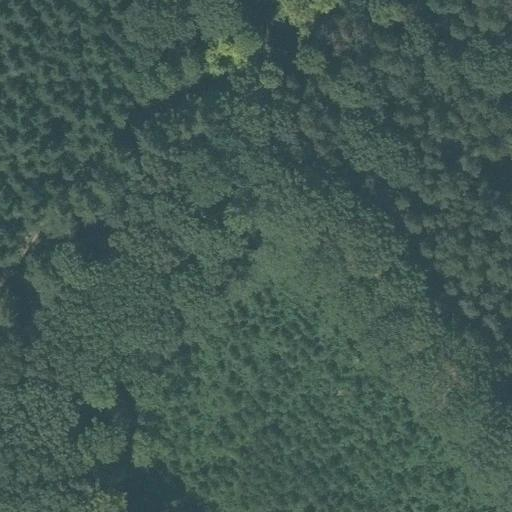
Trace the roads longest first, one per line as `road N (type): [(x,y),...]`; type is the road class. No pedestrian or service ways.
road 1 (track): [(0,290),(101,158),(131,129),(215,76)]
road 2 (track): [(215,76),(346,0)]
